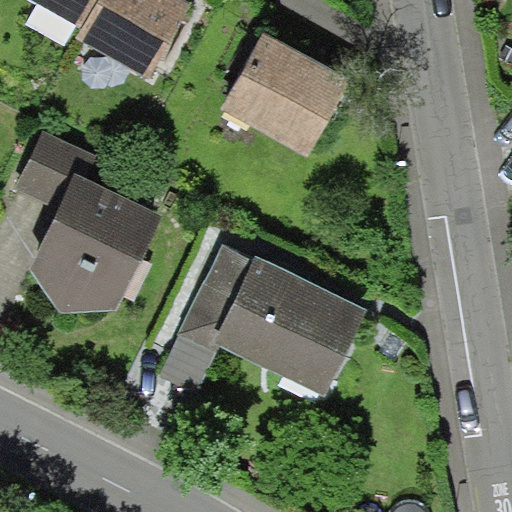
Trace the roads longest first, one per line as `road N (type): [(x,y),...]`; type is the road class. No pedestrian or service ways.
road 1 (residential): [(503,511),(415,0)]
road 2 (tertiary): [(0,424),(172,511)]
